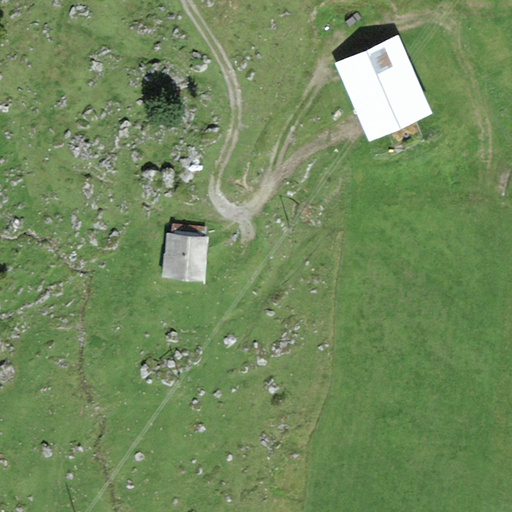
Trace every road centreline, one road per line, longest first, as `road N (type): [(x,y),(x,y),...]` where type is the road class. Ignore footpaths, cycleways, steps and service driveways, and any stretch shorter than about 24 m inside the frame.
road 1 (track): [(325,75),(281,144),(262,201),(236,215),(217,207),(213,185),(232,139),(236,100),(225,64),(186,0)]
road 2 (track): [(325,75),(328,55),(354,37),(404,28),(437,5),(511,8)]
